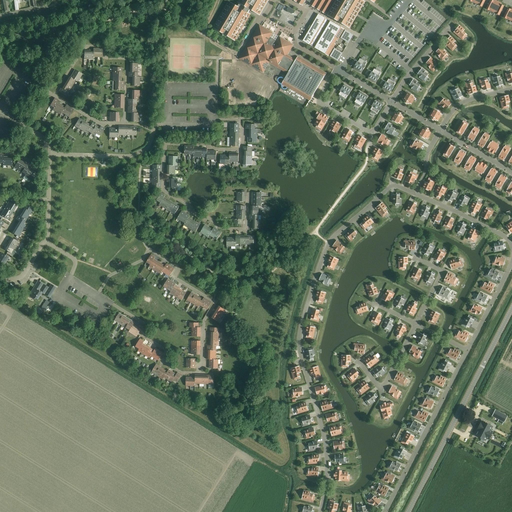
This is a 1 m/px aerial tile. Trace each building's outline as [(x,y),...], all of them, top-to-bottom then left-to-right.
[(252,11),(259,15),(268,0),(238,0),(237,3),(235,6),(228,1),(213,28),(235,40),(251,12),(252,11)] [(369,0),(374,2),(375,0),(297,0),(303,4),(305,0),(310,0),(311,1),(309,4),(325,14),(326,13),(328,14),(327,15),(349,28),(365,0),(369,0)] [(494,12),(498,3),(492,0),(491,0),(487,8),(494,12)] [(498,3),(494,12),(500,15),(504,6),(498,3)] [(286,16),(292,18),(295,9),(291,8),(291,9),(286,7),(285,10),(274,6),(272,13),(285,17),(286,16)] [(302,41),(327,55),(343,29),(318,14),(302,41)] [(464,38),(467,35),(465,34),(466,34),(463,31),(464,30),(459,26),(454,33),(457,35),(457,34),(459,36),(460,35),(462,37),(463,37),(464,38)] [(285,56),(286,57),(288,53),(287,52),(291,45),(280,39),(278,42),(268,37),(270,33),(260,27),(241,58),(262,71),(268,61),(278,66),(285,56)] [(340,38),(348,43),(353,35),(345,30),(340,38)] [(457,47),(456,45),(454,42),(450,37),(444,43),(447,46),(447,45),(449,47),(450,46),(452,49),(453,48),(454,50),(457,47)] [(440,56),(442,58),(447,54),(441,48),(436,52),(438,54),(437,55),(439,57),(440,56)] [(330,57),(338,61),(342,53),(334,49),(330,57)] [(295,61),(286,57),(285,56),(278,66),(288,72),(282,83),(311,99),(325,75),(297,58),(295,61)] [(366,62),(366,61),(362,58),(361,59),(360,59),(358,62),(354,60),(351,63),(354,65),(355,65),(354,67),(362,72),(365,66),(367,63),(366,62)] [(431,67),(433,69),(437,64),(430,59),(426,63),(428,65),(428,66),(430,68),(431,67)] [(380,72),(381,71),(376,68),(375,70),(374,69),(372,72),(368,70),(366,74),(368,75),(370,76),(369,77),(376,82),(380,77),(379,76),(381,73),(380,72)] [(72,73),(80,78),(82,74),(74,69),(72,73)] [(418,74),(424,79),(428,75),(421,69),(418,74)] [(77,82),(80,78),(72,73),(70,77),(75,81),(77,82)] [(70,77),(68,76),(65,80),(73,84),(75,81),(70,77)] [(494,78),(496,86),(502,85),(500,77),(494,78)] [(394,83),(395,81),(391,78),(390,80),(389,79),(387,82),(382,80),(380,84),(383,85),(384,86),(383,87),(391,92),(394,87),(393,86),(395,83),(394,83)] [(71,88),(73,84),(65,80),(63,84),(71,88)] [(410,85),(417,90),(420,85),(413,80),(410,85)] [(484,90),(490,89),(488,80),(482,82),(482,85),(481,85),(482,88),(483,87),(484,90)] [(472,83),(472,81),(467,83),(468,84),(467,85),(468,87),(467,88),(468,90),(467,91),(468,94),(476,92),(474,86),(473,87),(472,83)] [(281,87),(289,92),(291,88),(283,83),(281,87)] [(68,92),(71,88),(63,84),(61,88),(68,92)] [(343,86),(342,88),(341,87),(339,85),(336,89),(341,91),(339,95),(340,95),(339,97),(344,100),(344,98),(346,99),(347,95),(348,96),(351,90),(343,86)] [(66,96),(68,92),(61,88),(58,91),(66,96)] [(453,97),(454,100),(462,97),(458,89),(452,92),(455,96),(453,97)] [(359,93),(358,95),(357,94),(354,93),(352,96),(357,99),(355,102),(356,103),(355,104),(359,107),(360,106),(361,106),(363,103),(364,103),(367,98),(359,93)] [(404,101),(405,102),(405,103),(407,104),(407,103),(409,104),(414,96),(408,93),(404,101)] [(504,104),(507,104),(507,103),(509,102),(508,96),(499,98),(501,104),(504,103),(504,104)] [(57,102),(58,100),(54,98),(50,105),(54,108),(57,102)] [(440,104),(447,109),(451,105),(444,99),(440,104)] [(375,101),(374,103),(373,102),(370,100),(368,104),(372,107),(370,110),(371,111),(371,112),(375,115),(376,113),(377,114),(379,111),(380,111),(383,106),(375,101)] [(61,104),(57,102),(54,108),(52,110),(56,112),(61,104)] [(65,107),(64,107),(61,104),(56,112),(60,115),(61,112),(65,107)] [(65,115),(70,107),(66,105),(64,107),(65,107),(61,112),(65,115)] [(70,107),(65,115),(69,117),(74,109),(70,107)] [(430,118),(432,118),(431,120),(433,121),(434,120),(436,121),(440,113),(435,110),(430,118)] [(320,114),(317,112),(316,115),(318,116),(317,119),(318,120),(315,125),(321,128),(324,123),(325,124),(328,118),(320,114)] [(392,120),(397,124),(402,116),(400,115),(401,114),(399,112),(398,114),(397,113),(392,120)] [(78,128),(83,121),(79,118),(74,126),(78,128)] [(82,130),(87,123),(83,121),(78,128),(82,130)] [(338,128),(339,128),(341,125),(334,121),(331,126),(332,127),(330,130),(329,132),(333,134),(334,132),(335,132),(336,130),(337,130),(338,128)] [(91,125),(90,125),(87,123),(82,130),(86,133),(87,131),(91,125)] [(91,133),(96,125),(92,123),(90,125),(91,125),(87,131),(91,133)] [(462,123),(457,131),(460,133),(461,133),(463,134),(467,126),(465,125),(466,124),(462,123)] [(385,130),(392,134),(395,129),(388,124),(385,130)] [(99,128),(96,125),(91,133),(95,135),(96,133),(99,128)] [(96,133),(100,136),(105,128),(101,126),(99,128),(96,133)] [(420,136),(425,139),(429,131),(428,130),(429,129),(426,128),(426,129),(424,128),(420,136)] [(349,137),(350,137),(352,135),(351,134),(352,132),(347,129),(343,136),(348,139),(349,137)] [(468,138),(473,141),(479,132),(473,129),(468,138)] [(479,143),(484,146),(489,138),(484,135),(479,143)] [(363,143),(364,143),(366,140),(359,136),(356,141),(357,141),(355,144),(355,145),(354,146),(358,149),(359,147),(360,147),(361,144),(362,145),(363,143)] [(383,144),(386,145),(389,140),(381,136),(377,143),(380,144),(380,143),(383,145),(383,144)] [(417,149),(420,150),(423,145),(415,141),(412,146),(415,148),(414,148),(417,150),(417,149)] [(488,148),(495,153),(498,147),(491,143),(488,148)] [(449,145),(444,153),(447,155),(448,155),(450,156),(454,148),(452,147),(449,145)] [(499,156),(505,159),(510,150),(504,147),(499,156)] [(380,155),(381,155),(383,152),(376,148),(373,153),(374,154),(372,157),(371,158),(375,161),(376,159),(377,159),(378,157),(379,157),(380,155)] [(455,159),(461,162),(465,154),(460,151),(455,159)] [(465,166),(470,169),(475,161),(470,158),(465,166)] [(18,170),(22,162),(18,160),(14,167),(18,170)] [(22,172),(26,165),(22,162),(18,170),(22,172)] [(475,169),(483,173),(486,168),(479,163),(475,169)] [(29,169),(30,167),(26,165),(22,172),(25,174),(25,175),(29,169)] [(403,171),(402,171),(403,169),(399,167),(398,169),(397,171),(396,171),(395,174),(394,173),(392,177),(400,180),(402,174),(401,174),(403,171)] [(33,171),(29,169),(25,175),(25,174),(24,177),(28,179),(33,171)] [(486,178),(491,181),(496,173),(491,170),(486,178)] [(33,171),(28,179),(32,181),(37,174),(33,171)] [(413,181),(414,182),(415,179),(414,179),(415,176),(409,174),(406,182),(412,184),(413,181)] [(496,184),(501,187),(506,179),(501,175),(496,184)] [(432,182),(433,180),(429,178),(428,180),(426,183),(425,183),(423,189),(431,192),(432,188),(431,188),(432,185),(431,185),(432,182)] [(436,195),(440,198),(444,190),(440,188),(438,190),(437,190),(436,192),(437,193),(436,195)] [(447,199),(452,202),(456,194),(450,191),(447,199)] [(164,197),(165,195),(161,193),(156,200),(160,203),(164,197)] [(458,204),(463,207),(467,199),(462,196),(458,204)] [(168,199),(164,197),(160,203),(159,205),(163,207),(168,199)] [(167,209),(171,202),(168,199),(163,207),(167,209)] [(8,204),(15,208),(18,204),(10,200),(8,204)] [(171,212),(175,204),(171,202),(167,209),(171,212)] [(414,210),(415,210),(416,208),(415,207),(417,205),(411,202),(407,209),(412,212),(414,210)] [(387,212),(385,209),(386,208),(382,203),(375,209),(378,212),(379,211),(380,213),(381,212),(383,215),(385,216),(388,213),(387,212)] [(13,212),(15,208),(8,204),(5,208),(13,212)] [(23,208),(31,212),(33,209),(25,204),(23,208)] [(175,204),(171,212),(175,214),(179,207),(175,204)] [(470,212),(475,214),(479,206),(474,204),(473,206),(472,206),(471,208),(472,209),(470,212)] [(420,214),(426,217),(429,209),(424,207),(420,214)] [(10,216),(13,212),(5,208),(3,211),(10,216)] [(28,216),(31,212),(23,208),(21,212),(28,216)] [(488,217),(489,218),(490,215),(489,215),(491,212),(485,209),(481,217),(487,220),(488,217)] [(8,220),(10,216),(3,211),(0,215),(8,220)] [(181,221),(186,213),(182,211),(177,219),(181,221)] [(432,220),(438,222),(442,213),(437,211),(436,214),(435,214),(432,220)] [(26,220),(28,216),(21,212),(18,216),(26,220)] [(188,218),(190,216),(186,213),(181,221),(185,223),(188,218)] [(24,224),(26,220),(18,216),(16,219),(18,221),(23,224),(24,224)] [(370,224),(370,225),(373,223),(368,216),(363,220),(364,221),(361,223),(362,223),(360,225),(363,228),(364,227),(365,227),(367,225),(368,226),(370,224)] [(451,225),(452,225),(453,223),(452,222),(454,220),(448,217),(444,224),(450,227),(451,225)] [(192,220),(188,218),(185,223),(183,225),(188,228),(192,220)] [(191,230),(196,222),(192,220),(188,228),(191,230)] [(26,225),(24,224),(23,224),(18,221),(16,225),(23,229),(26,225)] [(196,222),(191,230),(195,232),(200,225),(196,222)] [(456,231),(462,233),(466,226),(460,223),(456,231)] [(21,233),(23,229),(16,225),(13,228),(21,233)] [(204,235),(209,227),(205,225),(200,233),(204,235)] [(213,230),(212,230),(209,227),(204,235),(208,237),(209,235),(213,230)] [(18,237),(21,233),(13,228),(11,232),(18,237)] [(213,238),(218,230),(214,228),(212,230),(213,230),(209,235),(213,238)] [(352,237),(353,238),(355,236),(357,234),(353,229),(346,235),(350,239),(352,237)] [(477,235),(478,236),(479,232),(472,229),(469,234),(470,234),(468,238),(469,238),(468,239),(472,242),(473,240),(474,237),(475,238),(477,235)] [(218,230),(213,238),(217,240),(222,233),(218,230)] [(8,241),(16,246),(18,242),(11,237),(8,241)] [(13,250),(16,246),(8,241),(6,245),(13,250)] [(338,250),(340,251),(343,246),(336,241),(333,246),(335,248),(335,249),(337,251),(338,250)] [(409,249),(415,249),(415,241),(412,241),(412,242),(409,242),(409,243),(406,243),(404,243),(404,248),(406,248),(409,248),(409,249)] [(11,254),(13,250),(6,245),(3,249),(11,254)] [(423,252),(428,255),(432,248),(427,245),(423,252)] [(441,259),(442,259),(443,257),(442,256),(444,254),(438,251),(434,259),(440,262),(441,259)] [(0,254),(0,257),(6,261),(9,257),(1,253),(0,254)] [(154,259),(155,257),(151,255),(146,262),(150,265),(154,259)] [(336,263),(337,263),(338,260),(331,256),(328,262),(329,262),(328,265),(328,266),(327,267),(331,269),(332,268),(334,265),(335,265),(336,263)] [(500,265),(503,266),(505,260),(497,257),(495,263),(498,264),(497,265),(500,266),(500,265)] [(406,264),(407,264),(407,258),(399,258),(399,262),(400,262),(400,264),(401,264),(401,267),(401,269),(406,269),(406,267),(406,264)] [(158,261),(154,259),(150,265),(149,267),(153,269),(158,261)] [(460,264),(462,263),(461,259),(459,260),(459,259),(455,261),(455,260),(449,262),(452,269),(456,268),(455,267),(458,266),(457,265),(460,264)] [(157,271),(161,264),(158,261),(153,269),(157,271)] [(165,266),(161,264),(157,271),(161,274),(162,272),(165,266)] [(166,274),(170,267),(166,264),(165,266),(162,272),(166,274)] [(170,267),(166,274),(169,276),(174,269),(170,267)] [(419,276),(420,276),(421,274),(420,273),(422,271),(416,268),(412,276),(418,278),(419,276)] [(488,275),(496,279),(498,274),(491,270),(488,275)] [(425,280),(430,283),(434,275),(429,273),(425,280)] [(454,283),(456,284),(458,280),(456,279),(456,278),(453,277),(453,276),(448,273),(444,281),(448,282),(448,281),(451,283),(451,282),(454,283)] [(325,283),(327,284),(330,278),(322,275),(319,280),(322,281),(322,282),(324,284),(325,283)] [(167,289),(172,281),(168,279),(163,286),(167,289)] [(174,286),(176,284),(172,281),(167,289),(171,291),(174,286)] [(51,284),(49,288),(39,282),(37,286),(35,285),(29,296),(34,299),(35,298),(38,300),(42,293),(50,298),(56,288),(51,284)] [(485,283),(483,282),(481,286),(483,287),(485,289),(487,291),(487,292),(490,293),(494,286),(489,283),(488,284),(485,283)] [(373,285),(372,283),(368,284),(368,286),(369,289),(368,290),(369,292),(368,293),(369,296),(377,294),(375,288),(374,288),(373,285)] [(178,288),(174,286),(171,291),(170,293),(174,296),(178,288)] [(177,298),(182,290),(178,288),(174,296),(177,298)] [(443,295),(447,297),(450,292),(442,288),(439,295),(442,297),(443,295)] [(182,290),(177,298),(181,300),(186,293),(182,290)] [(324,296),(325,297),(326,293),(318,291),(316,297),(317,297),(316,300),(317,300),(316,302),(320,304),(321,302),(322,299),(323,299),(324,296)] [(191,302),(195,295),(191,292),(187,300),(191,302)] [(389,300),(390,300),(392,297),(391,297),(392,294),(386,292),(382,299),(388,302),(389,300)] [(477,299),(484,303),(487,297),(480,293),(477,299)] [(195,305),(199,297),(195,295),(191,302),(195,305)] [(203,300),(203,299),(199,297),(195,305),(198,307),(200,305),(203,300)] [(203,307),(208,300),(204,297),(203,299),(203,300),(200,305),(203,307)] [(395,305),(400,307),(404,300),(399,297),(395,305)] [(208,300),(203,307),(207,310),(212,302),(208,300)] [(364,311),(364,312),(368,311),(366,303),(360,305),(360,306),(357,307),(355,308),(356,312),(358,312),(361,311),(361,312),(364,311)] [(407,311),(412,314),(417,305),(412,303),(411,306),(410,305),(407,311)] [(476,313),(479,315),(482,309),(474,305),(471,311),(474,312),(473,313),(476,314),(476,313)] [(215,310),(223,314),(225,310),(218,306),(215,310)] [(318,317),(319,317),(319,314),(318,314),(319,311),(313,309),(311,318),(317,319),(318,317)] [(221,318),(223,314),(215,310),(213,313),(221,318)] [(437,318),(438,318),(440,315),(433,311),(430,316),(431,317),(429,320),(430,320),(429,322),(433,324),(433,322),(434,322),(435,320),(436,320),(437,318)] [(379,320),(380,320),(381,318),(380,317),(381,315),(376,312),(372,320),(377,323),(379,320)] [(118,323),(123,315),(119,313),(114,321),(118,323)] [(218,322),(221,318),(213,313),(211,317),(218,322)] [(122,325),(127,318),(123,315),(118,323),(122,325)] [(464,324),(469,327),(473,320),(468,317),(464,324)] [(126,328),(131,320),(127,318),(122,325),(126,328)] [(383,327),(389,329),(393,322),(387,319),(383,327)] [(133,325),(135,323),(131,320),(126,328),(130,330),(133,325)] [(137,327),(133,325),(130,330),(128,332),(132,334),(137,327)] [(396,334),(401,337),(405,328),(400,325),(397,331),(398,331),(396,334)] [(314,331),(315,331),(315,328),(308,326),(306,332),(307,332),(306,335),(307,336),(306,337),(311,338),(311,337),(312,334),(313,334),(314,331)] [(137,327),(132,334),(136,337),(141,329),(137,327)] [(460,331),(459,331),(458,331),(456,335),(457,335),(457,336),(460,337),(459,338),(462,339),(462,340),(465,342),(469,335),(463,332),(463,333),(460,331)] [(417,341),(423,344),(426,337),(421,334),(417,341)] [(142,343),(143,344),(144,341),(140,339),(135,346),(139,349),(142,343)] [(146,346),(143,344),(142,343),(139,349),(138,351),(142,353),(146,346)] [(358,352),(364,353),(365,345),(361,344),(361,345),(359,345),(358,346),(355,346),(353,346),(353,350),(355,350),(355,351),(358,351),(358,352)] [(146,356),(150,348),(146,346),(142,353),(146,356)] [(415,355),(417,356),(420,351),(412,347),(410,352),(412,354),(412,355),(414,356),(415,355)] [(154,351),(150,348),(146,356),(150,358),(151,356),(154,351)] [(155,358),(159,351),(155,348),(154,351),(151,356),(155,358)] [(451,349),(449,348),(447,352),(449,353),(448,354),(451,355),(451,356),(453,357),(453,358),(456,360),(460,353),(454,350),(454,351),(451,349)] [(159,351),(155,358),(159,361),(163,353),(159,351)] [(376,360),(378,359),(375,355),(373,357),(373,356),(370,359),(370,358),(365,362),(370,368),(373,366),(372,365),(375,363),(374,362),(376,360)] [(349,362),(350,362),(350,356),(341,356),(341,359),(342,359),(342,362),(343,362),(343,365),(344,365),(344,367),(348,367),(348,365),(349,362)] [(441,369),(446,372),(450,364),(445,361),(441,369)] [(155,375),(160,367),(156,365),(151,372),(155,375)] [(318,376),(319,376),(318,373),(319,373),(318,370),(319,370),(318,366),(310,369),(312,375),(313,374),(314,378),(315,380),(319,378),(318,376)] [(159,377),(164,369),(160,367),(155,375),(159,377)] [(299,373),(300,373),(298,367),(290,369),(291,372),(292,372),(293,375),(294,375),(295,378),(295,377),(296,379),(300,378),(300,376),(299,373)] [(374,372),(378,377),(384,372),(380,367),(374,372)] [(163,379),(164,377),(168,372),(164,369),(159,377),(163,379)] [(355,378),(357,377),(357,376),(359,374),(355,369),(348,375),(352,380),(355,378)] [(168,380),(173,372),(169,370),(168,372),(164,377),(168,380)] [(176,374),(173,372),(168,380),(172,382),(173,380),(176,374)] [(173,380),(177,382),(182,375),(178,372),(176,374),(173,380)] [(404,382),(406,383),(408,379),(406,379),(406,378),(403,377),(403,376),(398,373),(394,380),(398,382),(398,381),(401,382),(401,381),(404,383),(404,382)] [(437,376),(435,376),(433,380),(435,380),(435,381),(437,382),(437,383),(439,384),(439,385),(442,387),(446,380),(441,377),(440,378),(437,376)] [(366,389),(367,390),(370,388),(365,381),(360,385),(361,386),(358,388),(358,389),(357,390),(359,393),(361,392),(364,390),(364,391),(366,389)] [(320,395),(323,394),(323,393),(326,392),(324,386),(315,389),(317,394),(320,394),(320,395)] [(394,395),(397,397),(400,391),(392,387),(389,393),(392,394),(391,395),(394,396),(394,395)] [(429,392),(436,396),(439,391),(431,387),(429,392)] [(366,398),(370,403),(376,398),(372,393),(366,398)] [(428,407),(431,408),(433,403),(426,399),(423,404),(425,406),(425,407),(428,408),(428,407)] [(332,406),(333,405),(332,401),(330,402),(330,401),(327,402),(327,401),(321,403),(323,411),(327,410),(326,409),(329,408),(329,407),(332,406)] [(390,406),(393,405),(392,402),(389,403),(380,405),(382,411),(383,411),(385,417),(391,415),(389,409),(391,409),(390,406)] [(304,412),(308,411),(306,403),(300,405),(300,406),(297,407),(295,407),(296,412),(298,411),(298,412),(301,411),(301,412),(304,411),(304,412)] [(507,416),(495,410),(492,416),(504,422),(507,416)] [(419,411),(419,412),(417,411),(415,415),(417,416),(419,417),(419,418),(421,419),(421,420),(424,422),(428,415),(423,412),(422,413),(419,411)] [(331,422),(334,421),(333,420),(336,419),(334,413),(326,416),(328,422),(331,421),(331,422)] [(302,418),(304,424),(312,422),(310,416),(302,418)] [(479,430),(478,430),(475,436),(485,441),(486,439),(489,440),(492,433),(490,432),(493,426),(483,421),(482,422),(481,422),(479,427),(480,428),(479,430)] [(410,427),(418,431),(421,426),(413,422),(410,427)] [(341,431),(343,431),(341,427),(339,427),(336,428),(336,427),(330,429),(332,436),(336,435),(335,434),(338,434),(338,433),(341,432),(341,431)] [(310,437),(313,436),(312,435),(315,434),(314,428),(305,431),(307,437),(310,436),(310,437)] [(410,441),(411,441),(413,436),(406,432),(404,436),(405,436),(404,439),(405,439),(403,442),(404,442),(403,444),(407,446),(408,444),(410,441)] [(337,449),(340,449),(340,448),(343,447),(342,441),(333,443),(334,449),(337,448),(337,449)] [(396,456),(402,459),(406,451),(400,448),(396,456)] [(315,464),(319,463),(318,455),(312,456),(312,457),(309,457),(307,457),(307,462),(309,462),(312,462),(312,463),(315,463),(315,464)] [(390,467),(397,471),(400,466),(393,462),(390,467)] [(342,471),(339,471),(339,468),(336,467),(336,470),(335,480),(341,480),(341,479),(347,479),(348,473),(342,473),(342,471)] [(314,476),(318,477),(319,469),(312,468),(312,469),(309,469),(307,469),(306,473),(308,473),(308,474),(311,474),(311,475),(314,475),(314,476)] [(389,481),(392,483),(394,477),(387,473),(384,479),(386,480),(386,481),(389,482),(389,481)] [(379,486),(377,485),(375,489),(377,490),(380,492),(379,493),(382,494),(381,495),(385,497),(388,489),(383,486),(382,487),(379,486)] [(312,499),(314,500),(315,495),(313,495),(313,494),(310,494),(310,493),(304,491),(302,499),(306,500),(306,499),(309,500),(309,499),(312,499)] [(374,504),(376,506),(381,502),(375,496),(370,500),(372,502),(372,503),(374,505),(374,504)] [(334,511),(335,510),(336,510),(337,504),(331,502),(329,511),(334,511)]
